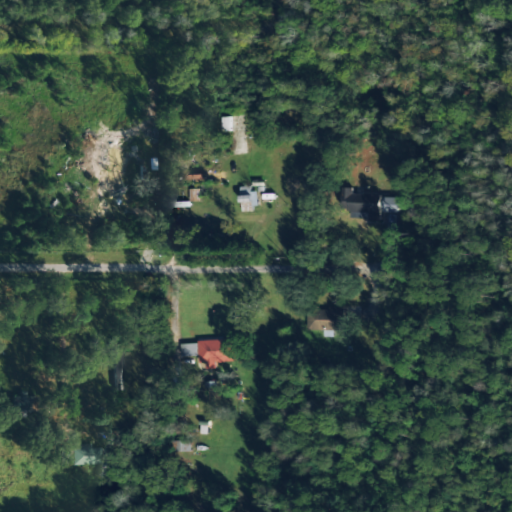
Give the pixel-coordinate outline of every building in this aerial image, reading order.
[(381,194),(355,194),(355,187),(343,187),(343,208),(352,209),(352,219),(381,219),(381,194)] [(200,189),(190,189),(190,201),(200,201),(200,189)] [(397,212),(398,197),(383,197),(382,212),(397,212)] [(342,330),(343,306),(329,305),(329,310),(309,310),(308,329),(342,330)] [(182,356),(203,355),(204,369),(218,368),(218,362),(238,361),(238,339),(181,341),(182,356)] [(98,448),(89,448),(89,444),(70,445),(70,450),(59,450),(59,466),(98,464),(98,448)]
